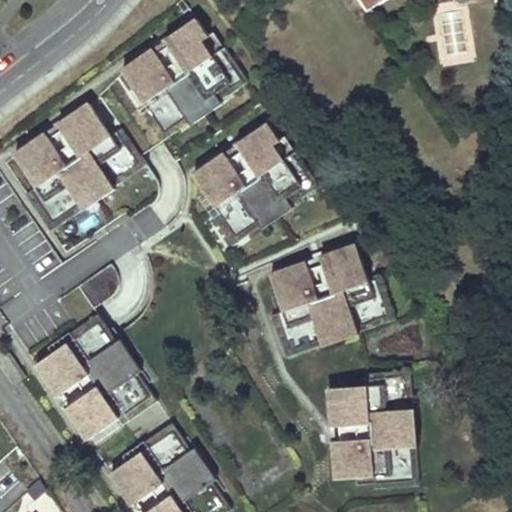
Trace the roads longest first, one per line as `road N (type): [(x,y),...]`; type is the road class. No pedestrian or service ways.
road 1 (residential): [(0,389),(86,511)]
road 2 (residential): [(0,91),(105,0)]
